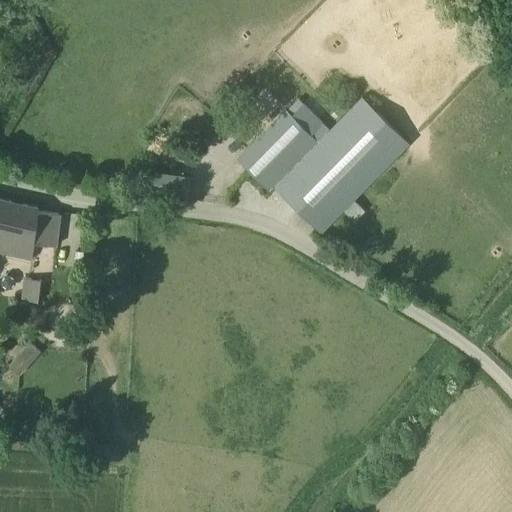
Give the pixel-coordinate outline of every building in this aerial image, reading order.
[(19,0),(10,0),(3,4),(13,22),(28,14),(19,0)] [(321,232),(409,141),(361,96),(339,117),(313,92),(303,102),(299,99),(238,159),(268,189),(272,185),(321,232)] [(188,196),(191,175),(155,170),(152,191),(188,196)] [(38,211),(39,207),(0,198),(0,253),(32,260),(34,243),(56,246),(60,214),(38,211)] [(40,280),(24,278),(22,298),(22,300),(38,301),(40,280)] [(10,365),(21,375),(42,351),(29,340),(10,365)]
